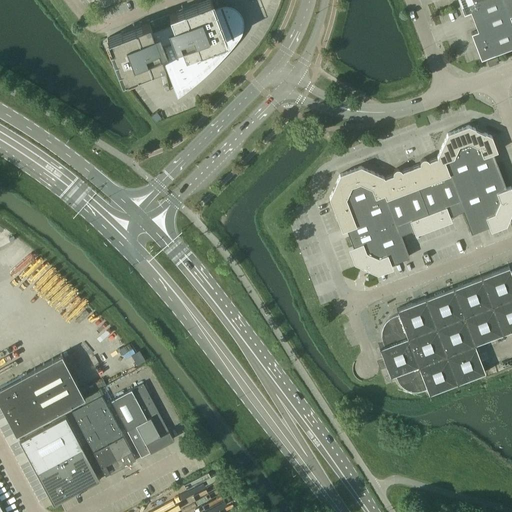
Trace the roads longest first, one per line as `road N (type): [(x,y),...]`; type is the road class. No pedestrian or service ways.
road 1 (secondary): [(373,511),(227,306),(151,225)]
road 2 (secondary): [(120,241),(333,511)]
road 3 (tertiary): [(151,225),(288,84)]
road 4 (tertiary): [(270,72),(132,209)]
road 5 (unclassified): [(337,309),(511,243)]
road 6 (unclassified): [(288,84),(360,112),(402,109),(451,92)]
road 7 (secondary): [(132,209),(0,110)]
road 8 (secondary): [(0,148),(120,241)]
road 9 (unknown): [(166,59),(174,85),(189,89),(248,25)]
road 10 (unclassified): [(79,511),(188,452)]
road 11 (unclassified): [(175,0),(97,30),(75,0)]
